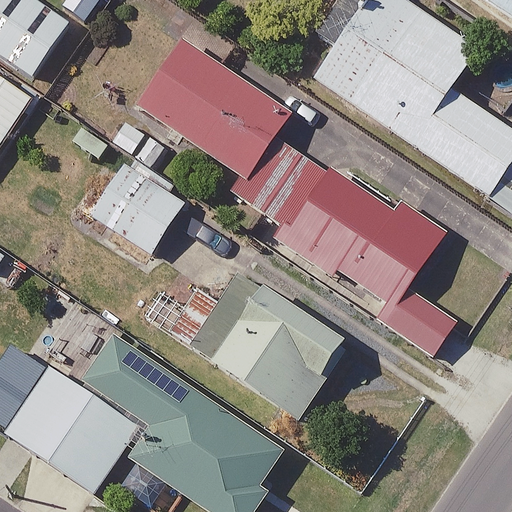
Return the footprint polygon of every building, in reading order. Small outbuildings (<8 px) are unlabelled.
[(73,24),(35,0),(0,0),(0,53),(37,78),(73,24)] [(475,57),(390,0),(368,0),(311,84),(511,221),(511,137),(511,138),(449,95),(475,57)] [(511,0),(475,0),(474,1),(511,25),(511,0)] [(276,140),(291,118),(186,45),(142,108),(236,173),(227,187),(289,228),(281,241),(389,313),(382,324),(434,358),(455,327),(405,293),(436,247),(276,140)] [(0,154),(36,100),(0,75),(0,154)] [(166,148),(131,122),(116,143),(152,168),(166,148)] [(191,201),(130,160),(93,215),(154,256),(191,201)] [(354,340),(247,269),(223,304),(198,287),(169,331),(301,420),(354,340)] [(288,453),(118,342),(88,389),(55,367),(10,436),(113,504),(139,465),(210,511),(258,511),(267,499),(260,495),(288,453)]
